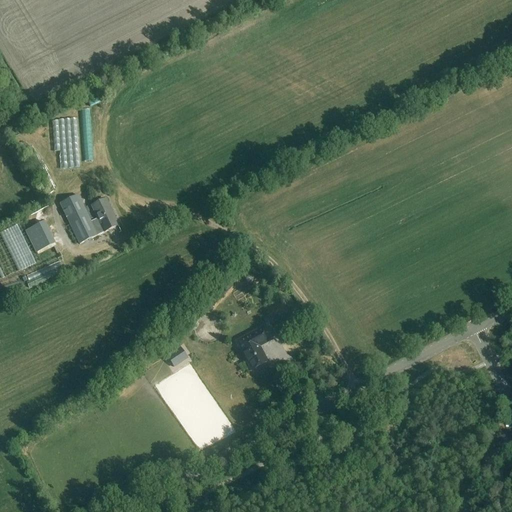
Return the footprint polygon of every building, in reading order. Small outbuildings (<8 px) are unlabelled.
[(90,223),(78,196),(60,204),(80,245),(104,233),(118,226),(106,200),(92,207),(98,219),(90,223)] [(44,223),(26,232),(37,254),(55,245),(44,223)] [(241,266),(247,271),(253,265),(247,260),(241,266)] [(209,300),(202,306),(208,311),(214,305),(209,300)] [(267,363),(258,347),(273,339),(266,327),(236,343),(251,371),(267,363)] [(174,369),(188,359),(180,348),(167,358),(174,369)]
